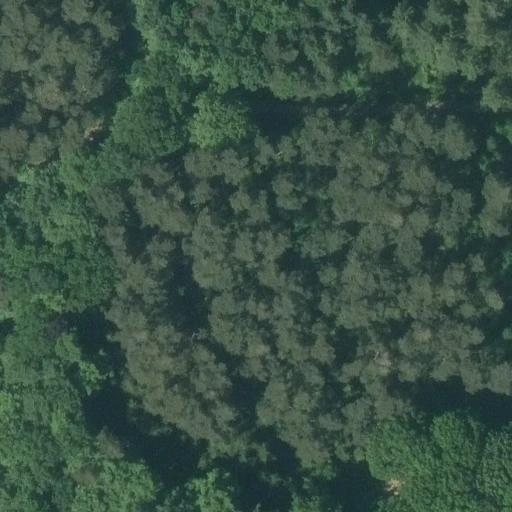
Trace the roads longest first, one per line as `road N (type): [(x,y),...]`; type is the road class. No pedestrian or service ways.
road 1 (track): [(511,112),(375,125),(154,116),(0,206)]
road 2 (track): [(200,115),(187,272),(206,332),(330,511)]
